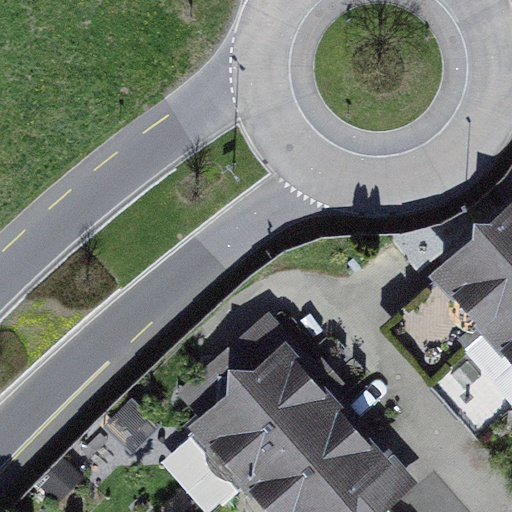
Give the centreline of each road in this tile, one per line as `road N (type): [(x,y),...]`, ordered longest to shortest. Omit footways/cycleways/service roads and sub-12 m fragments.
road 1 (primary): [(0,428),(198,253),(318,172)]
road 2 (primary): [(260,36),(219,91),(0,287)]
road 3 (residential): [(499,511),(308,280)]
road 4 (primary): [(318,172),(388,188),(455,162),(480,136),(502,68)]
road 5 (primary): [(260,36),(257,76),(267,114),(287,147),(318,172)]
